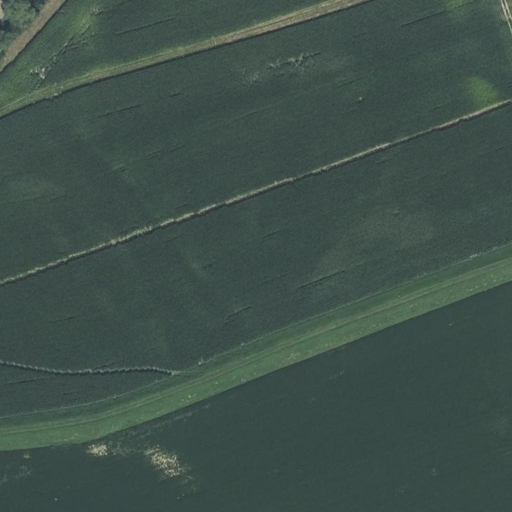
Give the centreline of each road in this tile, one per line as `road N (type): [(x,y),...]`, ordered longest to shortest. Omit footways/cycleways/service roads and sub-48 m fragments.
road 1 (track): [(511,259),(115,412),(0,430)]
road 2 (track): [(361,0),(0,118)]
